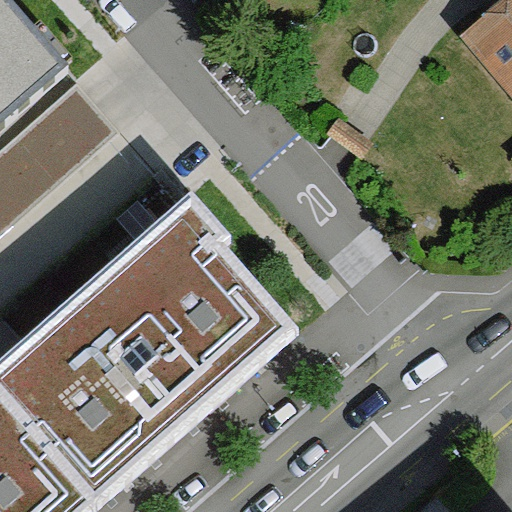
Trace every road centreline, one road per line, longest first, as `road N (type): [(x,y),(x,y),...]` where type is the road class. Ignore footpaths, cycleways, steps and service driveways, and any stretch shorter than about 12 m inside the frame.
road 1 (residential): [(468,374),(226,98)]
road 2 (tertiary): [(468,374),(305,511)]
road 3 (residential): [(140,0),(226,98)]
